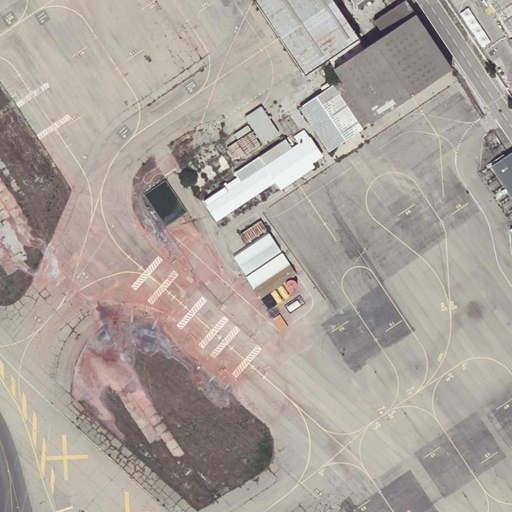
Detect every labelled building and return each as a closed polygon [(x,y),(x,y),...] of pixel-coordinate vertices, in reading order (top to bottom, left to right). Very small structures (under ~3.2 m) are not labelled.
[(332,0),(257,0),(255,2),(305,74),(328,59),(357,38),(332,0)] [(356,8),(355,3),(359,0),(350,0),(351,1),(351,4),(354,8),(356,8)] [(511,0),(485,0),(511,39),(511,38),(511,0)] [(374,22),(380,32),(413,11),(406,2),(374,22)] [(323,91),(299,108),(330,153),(452,69),(413,11),(380,32),(362,45),(333,67),(341,79),(333,84),(323,91)] [(362,45),(357,38),(328,59),(333,67),(362,45)] [(320,86),(323,91),(333,84),(329,80),(320,86)] [(238,177),(204,200),(218,220),(276,181),(281,188),(314,166),(312,163),(323,155),(310,136),(309,137),(304,130),(293,137),(297,144),(291,148),(288,144),(290,142),(287,138),(235,173),(238,177)] [(511,153),(511,152),(488,165),(511,201),(511,153)] [(257,297),(294,272),(266,232),(231,255),(257,297)]
